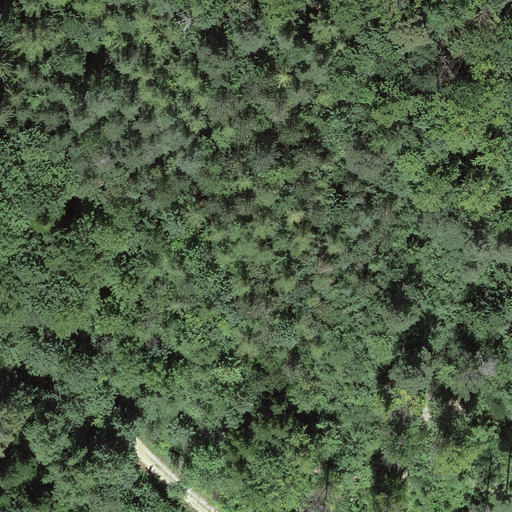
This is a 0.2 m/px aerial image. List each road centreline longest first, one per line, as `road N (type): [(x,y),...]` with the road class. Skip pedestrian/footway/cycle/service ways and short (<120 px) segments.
road 1 (track): [(208,511),(65,375),(32,359),(0,359)]
road 2 (track): [(84,511),(48,460),(1,358)]
